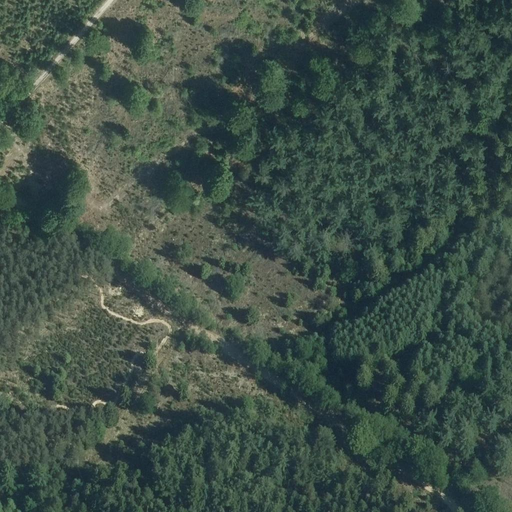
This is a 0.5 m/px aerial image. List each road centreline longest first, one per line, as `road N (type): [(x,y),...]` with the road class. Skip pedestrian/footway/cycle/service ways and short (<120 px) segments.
road 1 (track): [(465,511),(0,192)]
road 2 (track): [(111,0),(0,124)]
